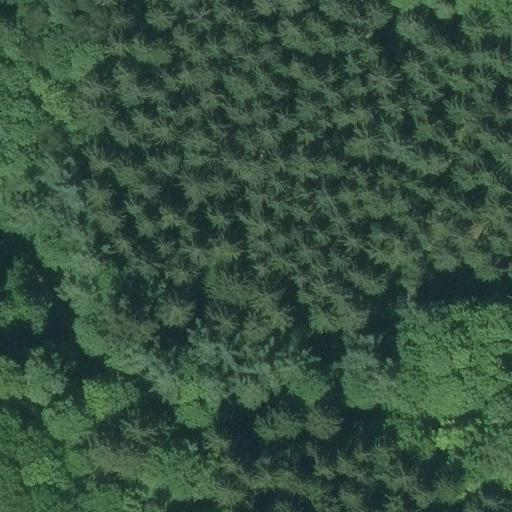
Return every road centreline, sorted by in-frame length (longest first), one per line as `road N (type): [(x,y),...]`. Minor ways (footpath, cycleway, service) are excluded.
road 1 (track): [(113,368),(212,391),(331,396),(511,427)]
road 2 (unknown): [(83,511),(113,368)]
road 3 (track): [(0,229),(85,344)]
